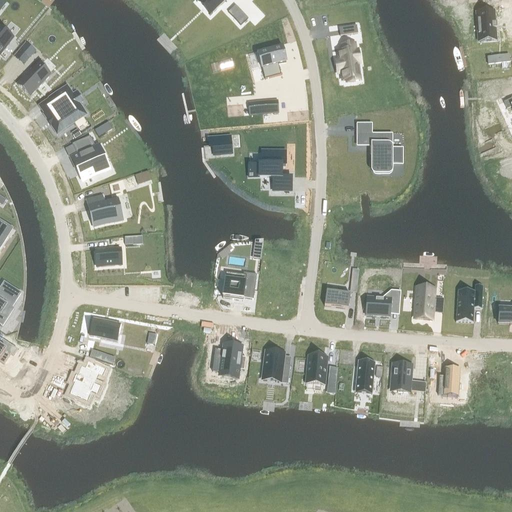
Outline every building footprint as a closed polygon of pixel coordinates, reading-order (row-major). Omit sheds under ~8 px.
[(202,0),(214,12),(226,0),(202,0)] [(494,13),(476,14),(478,42),(496,41),(494,13)] [(244,15),(236,22),(240,26),(248,19),(244,15)] [(356,26),(339,29),(340,37),(358,34),(356,26)] [(0,28),(0,55),(13,39),(0,28)] [(28,60),(47,39),(37,30),(18,52),(28,60)] [(339,61),(335,61),(337,74),(341,74),(342,82),(346,81),(347,83),(355,82),(360,81),(357,65),(360,65),(358,52),(355,52),(354,45),(341,47),(342,53),(338,53),(339,61)] [(282,48),(258,55),(265,81),(281,77),(278,66),(286,64),(282,48)] [(509,57),(488,59),(489,68),(510,65),(509,57)] [(38,64),(17,85),(30,98),(51,76),(38,64)] [(43,114),(43,115),(57,135),(74,123),(73,122),(85,115),(79,106),(79,105),(77,107),(70,97),(72,96),(72,95),(67,88),(48,100),(48,101),(53,108),(43,114)] [(511,99),(503,103),(506,110),(511,108),(511,99)] [(265,105),(256,105),(257,115),(266,115),(265,105)] [(104,126),(94,131),(99,138),(108,133),(104,126)] [(77,131),(72,134),(75,140),(81,136),(77,131)] [(357,136),(357,146),(371,146),(371,155),(374,155),(374,171),(374,173),(376,174),(377,175),(379,175),(381,174),(390,174),(390,164),(401,164),(401,150),(390,150),(390,136),(357,136)] [(77,157),(71,160),(77,171),(79,170),(84,182),(96,177),(95,175),(105,170),(101,160),(103,159),(97,148),(95,149),(90,137),(72,145),(77,157)] [(230,138),(208,140),(208,141),(209,147),(213,147),(214,156),(232,155),(230,138)] [(262,166),(248,166),(248,178),(273,178),(273,192),(291,192),(291,178),(281,178),(281,167),(285,167),(285,153),(262,152),(262,166)] [(148,173),(135,177),(137,185),(151,181),(148,173)] [(102,196),(86,200),(93,227),(117,221),(112,201),(104,203),(102,196)] [(0,248),(5,241),(8,237),(4,234),(8,227),(0,221),(0,248)] [(133,238),(124,238),(125,246),(134,246),(133,238)] [(255,242),(253,260),(254,260),(261,261),(262,255),(262,252),(263,241),(255,242)] [(120,249),(96,251),(97,268),(121,267),(120,249)] [(225,280),(222,299),(238,302),(242,302),(243,299),(253,301),(256,276),(243,274),(243,276),(242,282),(225,280)] [(4,283),(0,289),(0,324),(3,326),(10,314),(11,314),(13,310),(11,308),(16,301),(12,299),(17,291),(4,283)] [(457,292),(455,323),(473,324),(474,310),(476,310),(481,311),(483,287),(474,287),(474,293),(457,292)] [(367,298),(366,316),(389,318),(390,307),(399,308),(401,292),(391,291),(390,300),(367,298)] [(326,293),(324,308),(348,311),(349,295),(326,293)] [(416,294),(414,320),(432,322),(433,314),(433,310),(443,311),(444,300),(434,299),(434,295),(416,294)] [(511,310),(499,310),(498,326),(511,326),(511,310)] [(93,320),(90,338),(117,343),(120,325),(93,320)] [(149,334),(147,345),(153,346),(154,346),(156,337),(156,336),(149,334)] [(0,363),(4,365),(10,355),(13,357),(17,350),(1,340),(0,342),(0,363)] [(214,350),(211,373),(219,374),(218,376),(237,379),(238,371),(243,372),(245,359),(240,358),(241,349),(222,346),(222,351),(214,350)] [(92,351),(89,358),(106,364),(108,356),(92,351)] [(265,352),(262,378),(281,380),(281,378),(288,379),(290,367),(283,366),(284,354),(265,352)] [(308,360),(306,387),(325,389),(327,362),(308,360)] [(355,391),(354,394),(372,396),(372,392),(375,364),(358,362),(355,391)] [(74,384),(69,395),(86,403),(90,393),(96,396),(100,387),(94,385),(98,376),(102,377),(105,370),(87,363),(84,369),(81,368),(77,376),(75,376),(72,383),(74,384)] [(393,365),(391,385),(398,385),(397,393),(409,394),(409,392),(415,393),(416,383),(410,383),(411,367),(393,365)] [(439,377),(438,396),(458,398),(460,370),(445,369),(444,377),(439,377)] [(480,371),(479,393),(490,393),(490,389),(494,389),(494,394),(493,402),(510,403),(510,394),(511,394),(511,382),(511,378),(495,377),(494,385),(490,385),(491,372),(480,371)] [(336,384),(337,374),(330,373),(328,385),(329,385),(329,384),(336,384)]
